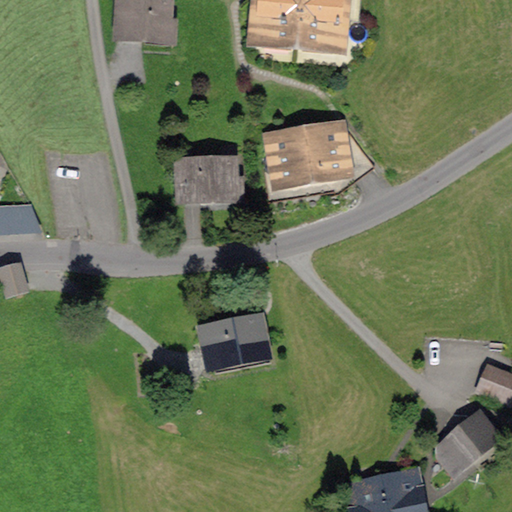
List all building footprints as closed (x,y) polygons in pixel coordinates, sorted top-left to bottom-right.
[(252,0),(252,6),(326,13),(327,0),(252,0)] [(254,130),(256,139),(260,142),(271,141),(272,148),(290,146),(290,149),(315,145),(314,142),(332,139),(328,118),(324,119),(321,103),(298,106),(293,103),(286,104),(283,108),(266,111),(268,124),(257,126),(254,130)] [(174,132),(175,164),(226,163),(226,153),(221,153),(220,131),(174,132)] [(36,193),(0,194),(0,221),(43,218),(36,193)] [(9,297),(25,291),(18,270),(1,275),(9,297)] [(194,302),(200,334),(251,325),(247,305),(242,306),(240,293),(194,302)] [(468,365),(499,378),(509,355),(479,341),(468,365)] [(437,447),(437,457),(450,475),(494,440),(477,416),(437,447)] [(337,461),(347,511),(418,511),(409,462),(400,464),(397,449),(337,461)]
